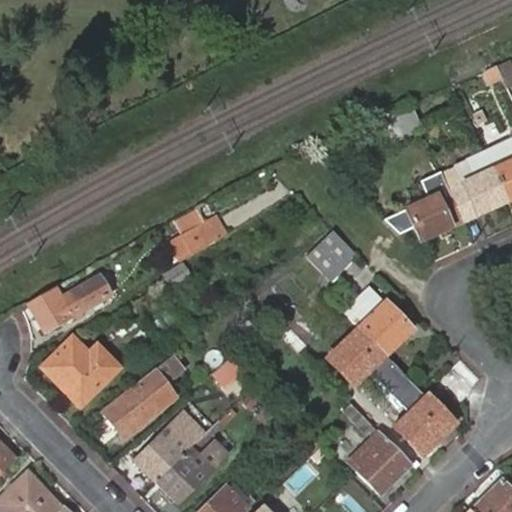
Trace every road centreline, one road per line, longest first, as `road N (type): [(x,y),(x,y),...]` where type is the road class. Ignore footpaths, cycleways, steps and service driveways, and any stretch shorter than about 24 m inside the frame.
road 1 (residential): [(123,511),(0,381)]
road 2 (residential): [(425,511),(511,428)]
